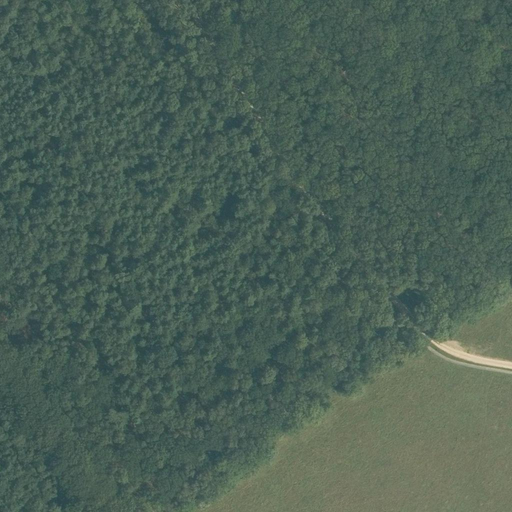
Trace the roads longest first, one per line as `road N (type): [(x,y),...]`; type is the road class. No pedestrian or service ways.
road 1 (track): [(187,0),(271,141),(405,315),(449,352),(511,365)]
road 2 (track): [(392,297),(303,372),(256,397),(92,438),(64,432),(0,328)]
